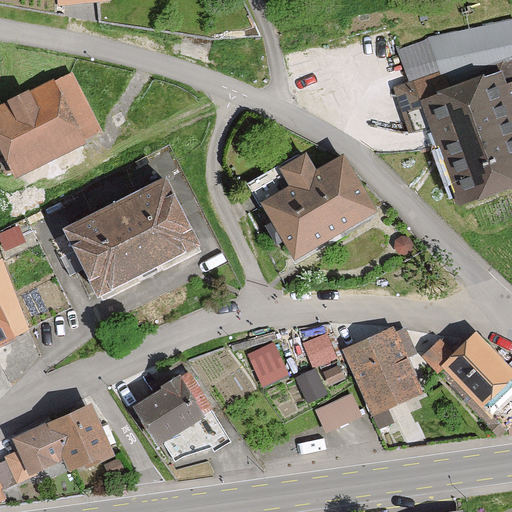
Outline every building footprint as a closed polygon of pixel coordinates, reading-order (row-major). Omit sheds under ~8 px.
[(110,0),(57,0),(58,10),(111,3),(110,0)] [(70,68),(0,101),(0,139),(16,174),(101,133),(70,68)] [(450,76),(404,92),(420,138),(439,131),(467,212),(511,195),(511,78),(510,73),(455,92),(450,76)] [(287,181),(259,197),(292,254),(373,211),(337,150),(314,161),(305,145),(276,162),(287,181)] [(164,171),(61,223),(97,293),(199,241),(164,171)] [(0,299),(0,344),(18,335),(0,299)] [(394,321),(342,343),(370,409),(422,388),(394,321)] [(456,352),(440,337),(421,356),(436,370),(442,363),(495,413),(504,404),(511,410),(511,368),(474,333),(456,352)] [(191,374),(136,407),(157,441),(162,438),(212,408),(191,374)] [(349,390),(313,408),(325,433),(362,415),(349,390)] [(64,455),(70,468),(113,449),(91,398),(47,417),(64,455)] [(212,408),(162,438),(177,461),(186,455),(209,442),(214,451),(231,441),(212,408)] [(64,455),(47,417),(12,433),(19,448),(4,455),(16,482),(38,472),(36,467),(64,455)]
